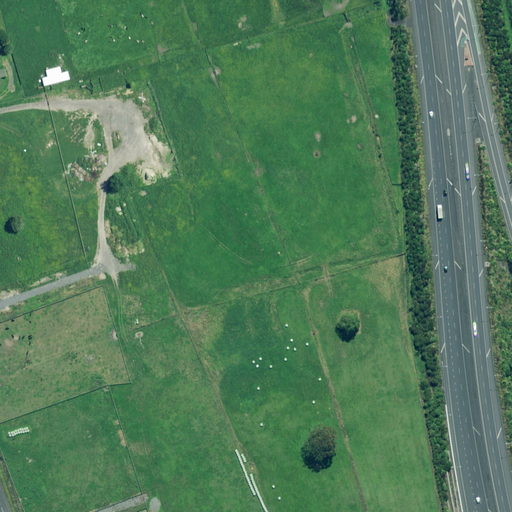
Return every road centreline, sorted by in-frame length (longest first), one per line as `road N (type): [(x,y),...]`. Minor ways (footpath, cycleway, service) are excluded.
road 1 (motorway): [(444,0),(485,404),(505,511)]
road 2 (motorway): [(461,387),(419,0)]
road 3 (motorway): [(463,0),(511,217)]
road 4 (motorway): [(482,511),(461,387)]
road 5 (motorway): [(471,511),(461,387)]
